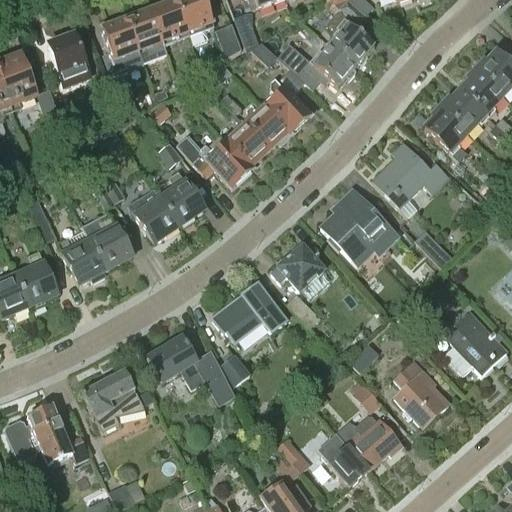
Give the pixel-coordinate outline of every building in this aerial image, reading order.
[(183,0),(181,0),(172,4),(185,39),(189,51),(206,44),(201,32),(211,29),(200,0),(191,0),(186,2),(183,0)] [(282,4),(280,0),(245,0),(250,15),(273,6),(273,7),(274,7),(276,12),(285,9),(283,4),(282,4)] [(280,0),(282,4),(283,4),(284,4),(287,11),(295,8),(293,1),(294,0),(280,0)] [(332,0),(331,1),(334,8),(338,14),(345,7),(346,5),(344,0),(332,0)] [(350,0),(346,5),(345,7),(363,23),(373,12),(359,0),(350,0)] [(161,48),(185,39),(172,4),(163,7),(163,11),(149,16),(161,48)] [(341,27),(342,28),(335,37),(339,40),(328,52),(353,74),(357,71),(359,73),(365,66),(363,64),(372,53),(351,36),(357,28),(363,23),(345,7),(338,14),(346,21),(341,27)] [(165,60),(161,48),(149,16),(137,21),(135,18),(124,22),(136,57),(141,69),(165,60)] [(112,66),(136,57),(124,22),(114,25),(114,29),(101,34),(112,66)] [(231,30),(214,37),(224,64),(240,56),(231,30)] [(246,59),(250,56),(258,50),(251,32),(238,37),(246,59)] [(74,41),(46,51),(62,92),(89,82),(74,41)] [(276,63),(275,62),(271,58),(260,48),(258,50),(250,56),(267,73),(276,63)] [(353,74),(328,52),(322,59),(318,56),(309,67),(287,49),(275,62),(276,63),(312,97),(320,88),(324,91),(328,86),(337,93),(345,84),(347,86),(354,79),(351,77),(353,74)] [(473,74),(502,102),(511,91),(511,73),(495,58),(485,68),(482,65),(473,74)] [(0,68),(0,88),(9,112),(35,103),(19,61),(0,68)] [(199,71),(185,76),(173,80),(176,88),(201,80),(199,71)] [(491,113),(502,102),(473,74),(465,83),(468,86),(458,96),(486,123),(494,116),(491,113)] [(218,89),(209,79),(202,83),(212,94),(218,89)] [(275,102),(262,114),(285,140),(286,139),(289,143),(309,124),(274,85),(270,89),(270,97),(275,102)] [(206,102),(212,96),(203,86),(197,91),(206,102)] [(3,124),(1,115),(9,112),(0,88),(0,128),(2,127),(3,124)] [(49,96),(36,100),(45,124),(58,120),(49,96)] [(164,96),(152,100),(155,108),(167,104),(164,96)] [(480,129),(486,123),(458,96),(450,105),(447,102),(437,112),(466,139),(478,127),(480,129)] [(225,110),(231,104),(226,99),(220,105),(225,110)] [(239,114),(231,104),(225,110),(224,110),(233,120),(239,114)] [(121,123),(135,118),(132,108),(117,114),(121,123)] [(158,130),(171,119),(162,109),(149,120),(158,130)] [(455,151),(466,139),(437,112),(429,121),(432,124),(423,134),(451,161),(458,153),(455,151)] [(266,157),(285,140),(262,114),(243,131),(266,157)] [(73,117),(59,123),(68,146),(81,141),(73,117)] [(501,124),(495,130),(504,138),(510,132),(501,124)] [(498,145),(504,138),(495,130),(489,136),(498,145)] [(249,174),(266,157),(243,131),(225,148),(219,142),(250,178),(251,177),(249,174)] [(231,195),(250,178),(219,142),(207,153),(204,150),(196,157),(231,195)] [(396,163),(371,187),(398,214),(422,190),(432,199),(447,184),(435,171),(429,177),(402,149),(392,159),(396,163)] [(168,150),(158,157),(168,172),(180,164),(168,150)] [(96,181),(113,209),(124,203),(101,164),(90,171),(96,181)] [(158,205),(177,233),(203,216),(178,178),(168,184),(174,193),(158,205)] [(103,215),(113,209),(96,181),(86,187),(103,215)] [(482,187),(473,197),(492,214),(500,204),(482,187)] [(320,232),(353,268),(357,272),(372,258),(377,263),(397,244),(355,199),(320,232)] [(39,237),(44,249),(55,243),(35,200),(24,205),(39,237)] [(153,250),(177,233),(158,205),(144,214),(137,205),(128,211),(134,220),(133,221),(153,250)] [(116,232),(115,232),(108,218),(80,232),(88,246),(89,246),(104,277),(132,263),(116,232)] [(425,236),(413,246),(441,276),(453,265),(425,236)] [(33,254),(44,249),(39,237),(28,242),(33,254)] [(511,257),(511,240),(510,239),(502,247),(511,257)] [(89,246),(88,246),(72,255),(66,244),(56,250),(61,260),(77,291),(104,277),(89,246)] [(285,283),(298,298),(323,276),(301,251),(270,278),(279,288),(285,283)] [(16,281),(29,312),(56,301),(43,269),(42,269),(37,259),(27,263),(32,274),(16,281)] [(436,283),(446,292),(451,288),(441,278),(436,283)] [(511,279),(496,294),(511,311),(511,279)] [(26,314),(29,312),(16,281),(0,287),(0,324),(13,319),(14,322),(27,317),(26,314)] [(256,291),(211,324),(221,338),(223,337),(234,351),(235,350),(240,357),(234,361),(238,366),(271,342),(270,341),(285,330),(256,291)] [(295,299),(285,310),(309,334),(319,324),(318,322),(316,323),(314,321),(315,320),(295,299)] [(453,350),(443,359),(462,379),(471,370),(481,381),(506,358),(469,317),(444,340),(453,350)] [(191,394),(205,386),(218,410),(232,402),(229,395),(218,375),(212,362),(197,371),(181,344),(147,364),(161,387),(180,376),(191,394)] [(342,352),(333,360),(339,367),(348,359),(342,352)] [(359,383),(377,364),(368,355),(350,374),(359,383)] [(229,395),(245,383),(248,380),(238,366),(234,361),(220,372),(218,375),(229,395)] [(412,366),(392,384),(402,394),(393,402),(422,434),(448,410),(432,392),(434,390),(412,366)] [(124,377),(80,399),(93,424),(100,438),(117,429),(113,422),(144,415),(136,401),(124,377)] [(370,417),(379,408),(363,390),(354,398),(370,417)] [(146,397),(137,402),(141,410),(150,405),(146,397)] [(32,436),(27,438),(23,428),(19,426),(5,432),(4,436),(16,466),(20,468),(34,462),(36,458),(40,456),(47,471),(71,461),(74,468),(88,462),(80,442),(66,448),(51,412),(37,418),(32,415),(27,426),(32,436)] [(367,422),(355,432),(347,427),(334,438),(336,440),(344,450),(345,449),(368,476),(388,458),(391,462),(401,452),(378,425),(375,428),(371,422),(367,422)] [(368,476),(345,449),(344,450),(336,440),(317,456),(328,468),(327,469),(348,493),(368,476)] [(309,469),(287,445),(287,444),(277,453),(284,462),(299,478),(309,469)] [(228,460),(221,464),(226,472),(233,468),(228,460)] [(299,478),(284,462),(274,471),(288,487),(299,478)] [(193,496),(189,485),(180,489),(184,500),(193,496)] [(511,511),(511,486),(507,491),(511,497),(511,511),(510,511),(502,511),(499,508),(495,511),(511,511)] [(310,511),(295,489),(285,496),(280,489),(259,504),(264,511),(310,511)] [(133,508),(124,490),(108,498),(114,511),(126,511),(133,509),(133,508)]
